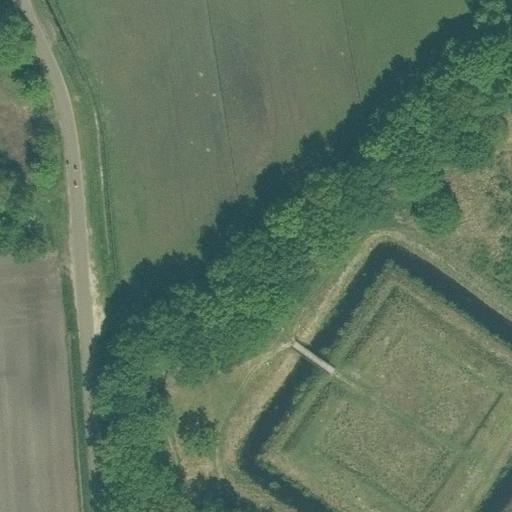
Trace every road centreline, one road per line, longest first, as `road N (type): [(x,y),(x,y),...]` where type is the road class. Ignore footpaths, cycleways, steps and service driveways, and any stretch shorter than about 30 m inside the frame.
road 1 (unclassified): [(97,511),(71,144),(49,57),(18,0)]
road 2 (track): [(0,138),(79,276)]
